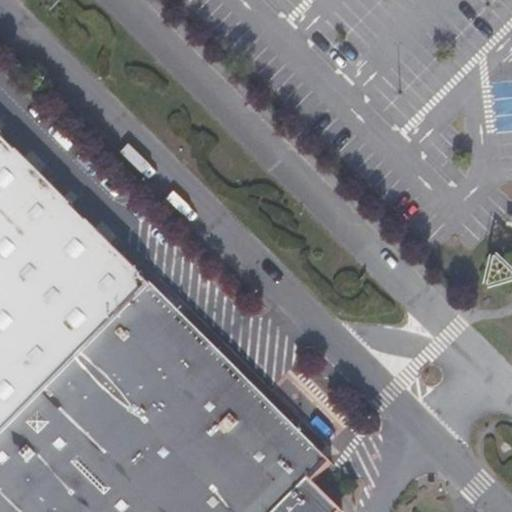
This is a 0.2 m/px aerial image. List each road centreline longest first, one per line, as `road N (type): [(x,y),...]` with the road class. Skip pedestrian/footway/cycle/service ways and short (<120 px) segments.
road 1 (unclassified): [(1,0),(503,511)]
road 2 (unclassified): [(511,392),(116,0)]
